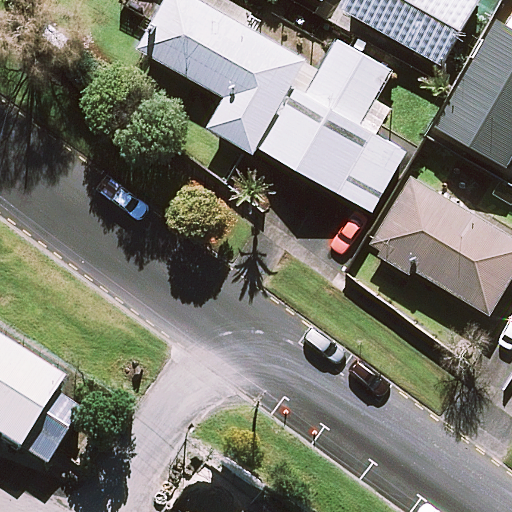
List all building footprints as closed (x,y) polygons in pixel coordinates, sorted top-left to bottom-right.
[(195,0),(163,0),(133,50),(220,102),(206,126),(249,152),(302,64),(195,0)] [(473,3),(468,0),(343,0),(335,13),(432,71),(473,3)] [(511,163),(511,31),(497,22),(433,130),(506,173),(511,163)] [(305,98),(294,91),(260,148),(339,195),(373,139),(364,133),(396,79),(337,44),(305,98)] [(511,268),(511,238),(411,177),(368,247),(482,317),(511,268)] [(0,438),(45,468),(81,414),(54,397),(62,384),(0,343),(0,438)]
